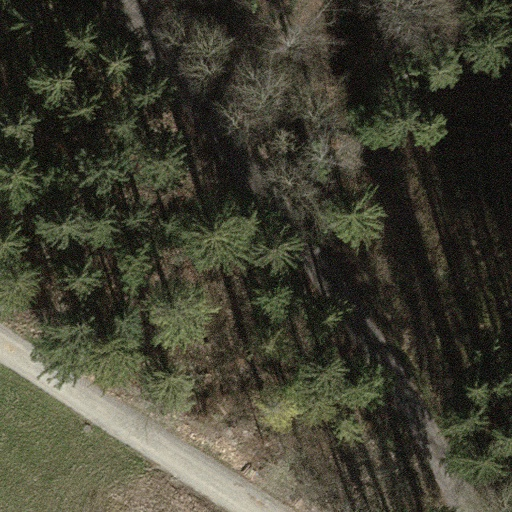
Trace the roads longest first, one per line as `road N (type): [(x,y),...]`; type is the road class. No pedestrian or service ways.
road 1 (track): [(464,511),(391,365),(204,91),(132,0)]
road 2 (track): [(0,326),(274,511)]
